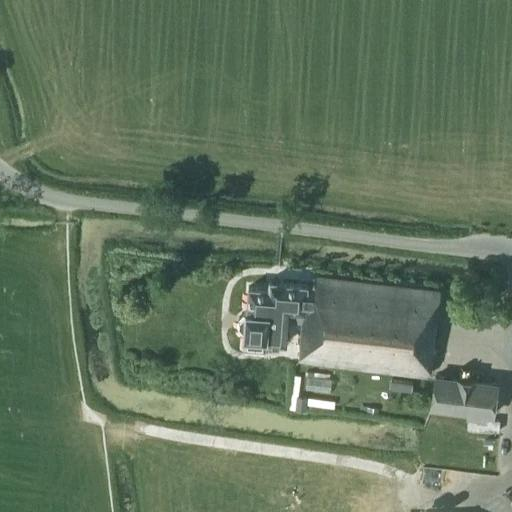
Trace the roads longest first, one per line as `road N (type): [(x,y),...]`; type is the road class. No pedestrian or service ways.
road 1 (unclassified): [(511,258),(48,197),(0,169)]
road 2 (track): [(511,510),(421,498),(375,467),(102,422)]
